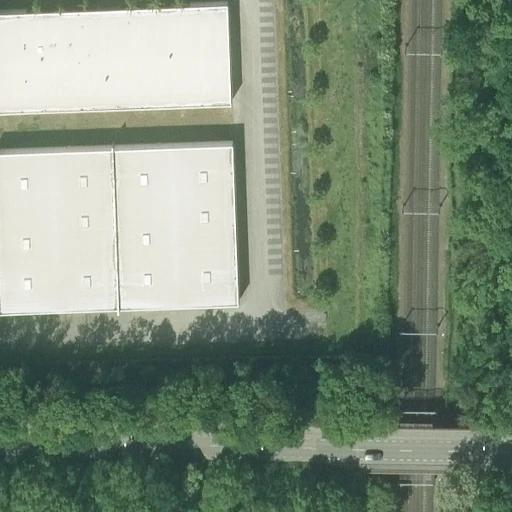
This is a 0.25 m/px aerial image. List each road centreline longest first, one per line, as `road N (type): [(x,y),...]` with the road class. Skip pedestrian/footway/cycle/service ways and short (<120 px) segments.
road 1 (residential): [(358,447),(0,439)]
road 2 (residential): [(358,447),(511,450)]
